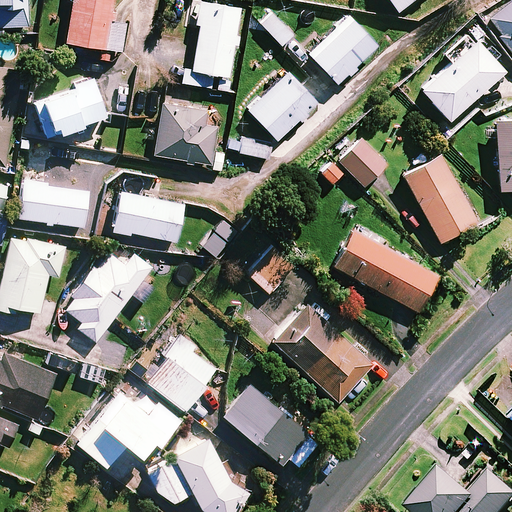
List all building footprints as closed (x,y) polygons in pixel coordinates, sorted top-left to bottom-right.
[(0,0),(0,29),(26,29),(25,0),(0,0)] [(112,0),(70,0),(66,49),(122,54),(125,26),(110,25),(112,0)] [(417,0),(420,0),(422,2),(425,0),(384,0),(395,16),(417,0)] [(511,3),(485,25),(511,58),(511,3)] [(232,48),(237,49),(238,38),(234,37),(238,9),(201,4),(191,77),(183,75),(181,86),(210,90),(211,81),(227,83),(232,48)] [(292,38),(271,13),(259,23),(281,48),(292,38)] [(307,57),(335,87),(346,77),(349,80),(357,72),(354,69),(376,50),(348,20),(307,57)] [(501,77),(467,40),(450,56),(455,61),(419,94),(448,125),(501,77)] [(20,75),(0,71),(0,168),(4,169),(20,75)] [(298,123),(300,126),(307,119),(305,117),(315,108),(287,76),(246,112),(275,144),(298,123)] [(33,104),(46,140),(58,136),(59,140),(83,132),(82,128),(104,120),(91,83),(33,104)] [(205,114),(162,107),(154,158),(210,167),(216,130),(203,128),(205,114)] [(511,193),(511,123),(493,125),(498,195),(511,193)] [(271,146),(242,140),(238,155),(268,161),(271,146)] [(385,168),(359,142),(337,164),(364,190),(385,168)] [(477,225),(439,158),(402,179),(440,246),(477,225)] [(343,176),(332,164),(320,174),(330,187),(343,176)] [(140,177),(123,173),(120,191),(137,194),(140,177)] [(87,193),(22,183),(17,221),(82,231),(87,193)] [(119,195),(111,237),(131,241),(132,236),(175,244),(182,208),(119,195)] [(437,279),(352,234),(333,270),(418,315),(437,279)] [(10,239),(0,290),(0,317),(16,321),(17,313),(39,318),(47,277),(58,279),(64,249),(10,239)] [(293,269),(271,249),(246,276),(268,296),(293,269)] [(95,344),(148,273),(131,260),(126,267),(106,252),(61,311),(81,325),(77,331),(95,344)] [(337,405),(371,368),(361,359),(366,354),(356,345),(351,350),(323,324),(329,318),(316,306),(310,312),(305,308),(271,345),(337,405)] [(192,349),(177,337),(160,359),(163,361),(146,384),(185,414),(217,373),(190,352),(192,349)] [(3,356),(0,363),(0,408),(36,424),(55,378),(3,356)] [(221,420),(281,468),(287,460),(299,469),(319,444),(247,387),(221,420)] [(146,418),(117,395),(93,426),(139,462),(157,440),(163,444),(179,424),(156,405),(146,418)] [(0,446),(8,450),(17,428),(0,421),(0,446)] [(121,452),(93,430),(78,449),(106,470),(121,452)] [(237,511),(251,492),(224,475),(204,439),(145,472),(158,494),(161,492),(170,508),(192,495),(201,511),(237,511)] [(505,511),(511,504),(511,496),(487,475),(466,499),(441,477),(409,511),(505,511)]
